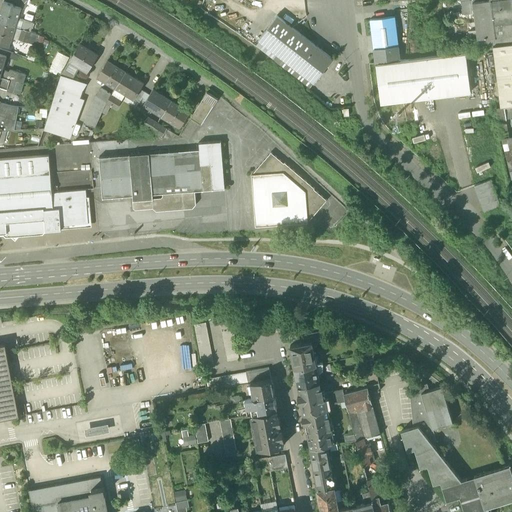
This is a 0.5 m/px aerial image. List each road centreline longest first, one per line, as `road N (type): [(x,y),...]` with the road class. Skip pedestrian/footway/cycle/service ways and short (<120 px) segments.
road 1 (primary): [(0,300),(206,284),(301,291),(354,305),(452,356),(511,416)]
road 2 (primary): [(511,381),(427,312),(331,272),(238,260),(0,276)]
road 3 (unclassified): [(511,270),(372,127),(360,72),(327,0)]
road 4 (residential): [(70,0),(242,107)]
road 5 (residential): [(309,511),(280,364),(263,352)]
